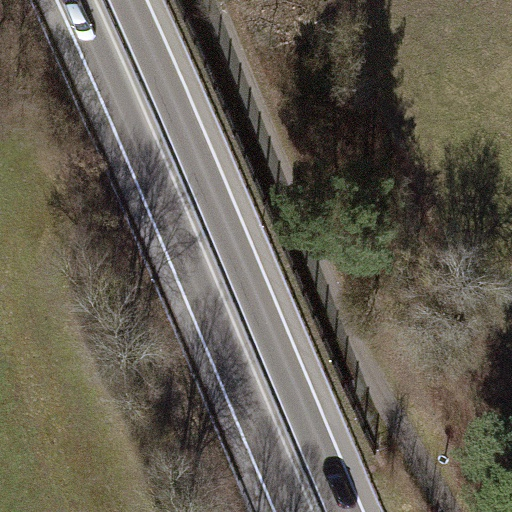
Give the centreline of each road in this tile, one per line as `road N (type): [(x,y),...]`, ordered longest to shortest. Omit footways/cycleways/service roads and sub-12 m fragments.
road 1 (trunk): [(76,0),(295,511)]
road 2 (trunk): [(346,511),(127,0)]
